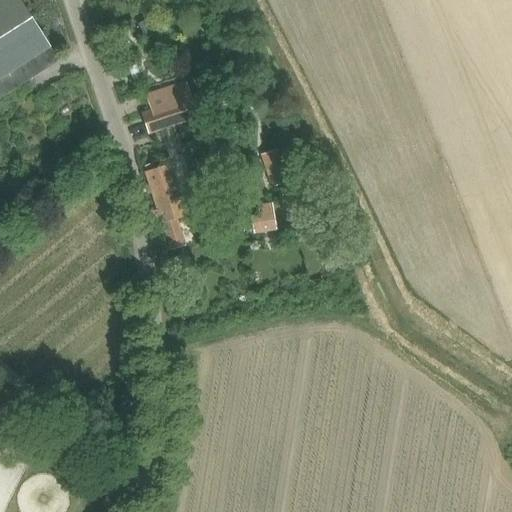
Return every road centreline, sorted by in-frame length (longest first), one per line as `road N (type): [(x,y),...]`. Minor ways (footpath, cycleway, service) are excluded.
road 1 (unclassified): [(146,505),(158,423),(151,285),(68,0)]
road 2 (unclassified): [(146,505),(0,358)]
